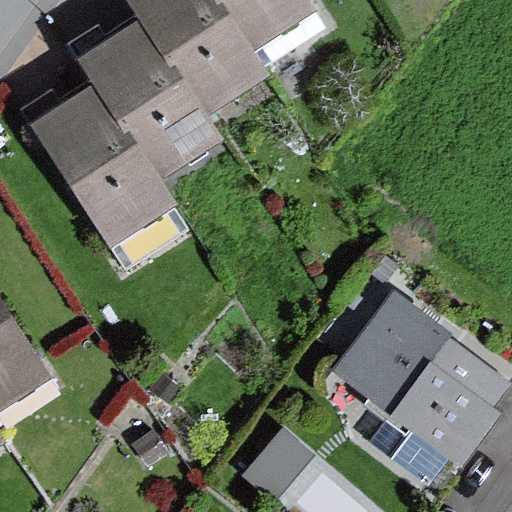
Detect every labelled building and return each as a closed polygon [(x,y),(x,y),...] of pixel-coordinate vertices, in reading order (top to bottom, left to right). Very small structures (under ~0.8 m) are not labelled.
[(226,0),(134,0),(143,12),(212,112),(274,70),(258,46),(226,0)] [(317,0),(226,0),(258,46),(320,4),(317,0)] [(143,12),(81,55),(95,76),(164,177),(227,134),(212,112),(143,12)] [(95,76),(31,118),(113,241),(178,199),(164,177),(95,76)] [(504,384),(383,289),(319,370),(440,465),(504,384)] [(0,291),(0,411),(56,373),(0,291)] [(0,445),(10,439),(0,423),(0,445)] [(285,425),(247,474),(278,498),(317,450),(285,425)]
